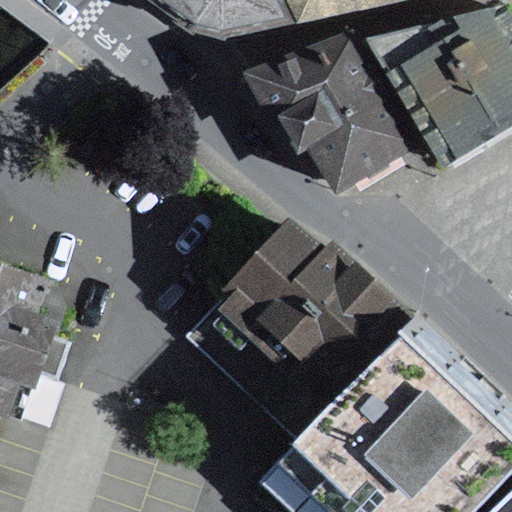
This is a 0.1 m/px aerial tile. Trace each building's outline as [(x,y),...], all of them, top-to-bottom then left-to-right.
[(137,0),(137,3),(187,44),(229,53),(296,36),(281,0),(137,0)] [(422,10),(417,0),(281,0),(296,36),(422,10)] [(511,137),(511,26),(503,11),(363,47),(442,180),(511,137)] [(425,160),(353,40),(244,83),(259,119),(270,115),(298,168),(307,163),(336,206),(425,160)] [(187,340),(301,445),(419,328),(332,251),(325,258),(291,228),(187,340)] [(57,290),(0,270),(0,425),(9,429),(12,420),(51,432),(68,389),(61,387),(73,350),(57,345),(67,317),(57,290)] [(494,511),(511,493),(511,417),(419,328),(301,445),(257,488),(282,511),(494,511)]
